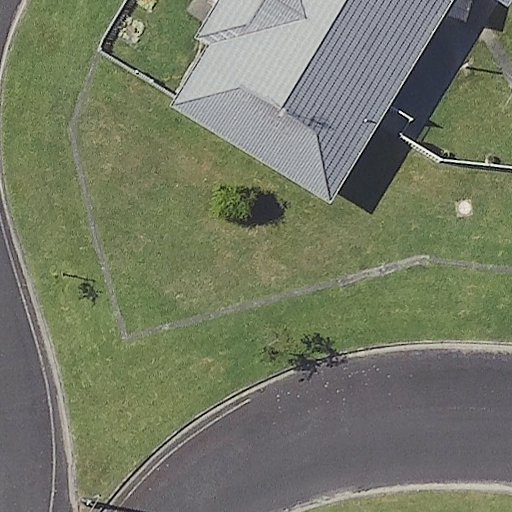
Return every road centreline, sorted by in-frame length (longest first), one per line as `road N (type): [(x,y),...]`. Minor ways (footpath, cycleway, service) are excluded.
road 1 (residential): [(7,511),(28,175),(0,26)]
road 2 (residential): [(511,472),(362,482)]
